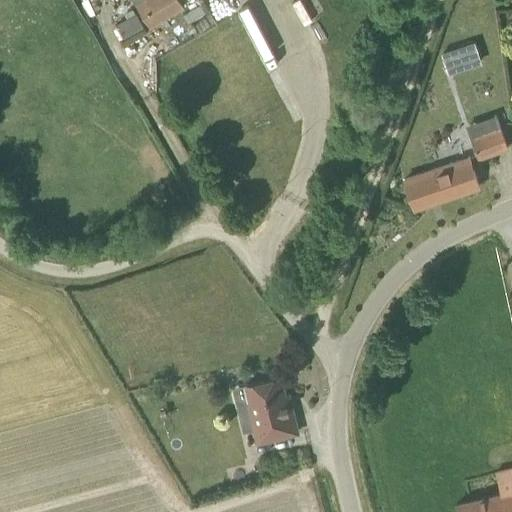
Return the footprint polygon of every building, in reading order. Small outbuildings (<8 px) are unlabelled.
[(134,0),(150,26),(184,5),(181,0),(134,0)] [(134,10),(115,23),(123,35),(142,22),(134,10)] [(443,49),(449,71),(483,62),(477,41),(443,49)] [(186,76),(208,76),(207,52),(186,52),(186,76)] [(479,158),(508,148),(501,127),(472,137),(473,139),(479,158)] [(415,207),(480,186),(470,158),(407,179),(415,207)] [(287,401),(281,375),(244,385),(254,429),(257,442),(298,432),(291,401),(287,401)] [(511,511),(511,467),(496,472),(502,493),(457,504),(458,511),(511,511)]
